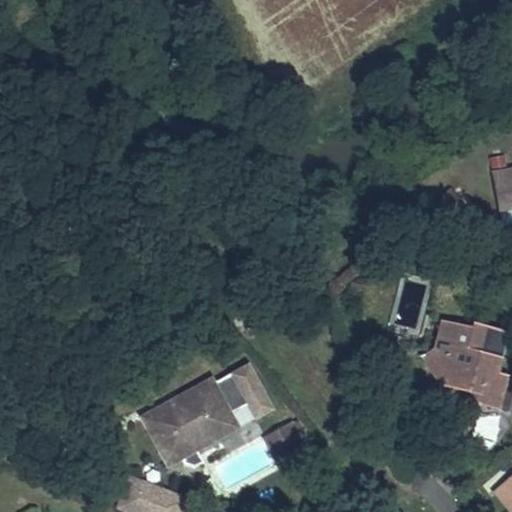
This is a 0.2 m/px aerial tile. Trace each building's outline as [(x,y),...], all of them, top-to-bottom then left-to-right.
[(511,165),(488,170),(494,208),(511,205),(511,165)] [(431,205),(438,213),(448,224),(466,208),(450,188),(431,205)] [(430,203),(420,212),(428,221),(438,213),(431,205),(430,203)] [(443,358),(433,365),(442,380),(455,382),(463,376),(472,378),(469,393),(500,401),(505,372),(497,370),(506,327),(473,320),(471,323),(443,317),(438,343),(445,346),(443,358)] [(424,351),(433,365),(443,358),(445,346),(438,343),(424,351)] [(178,394),(147,412),(173,459),(245,420),(237,405),(252,396),(261,412),(278,403),(254,357),(220,375),(217,370),(204,377),(201,383),(186,390),(190,397),(183,401),(178,394)] [(463,376),(455,382),(453,390),(469,393),(472,378),(463,376)] [(274,426),(287,450),(300,442),(288,419),(274,426)] [(277,455),(287,450),(274,426),(263,432),(277,455)] [(185,511),(193,491),(134,469),(121,503),(144,511),(185,511)] [(511,494),(511,488),(504,478),(494,487),(504,500),(511,494)]
